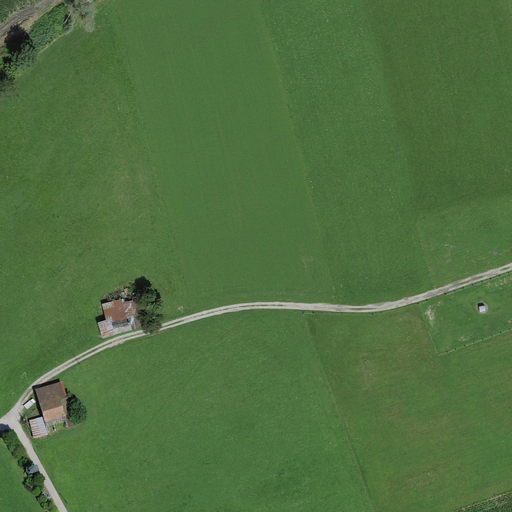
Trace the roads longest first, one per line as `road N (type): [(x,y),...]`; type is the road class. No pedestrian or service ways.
road 1 (track): [(11,416),(39,382),(133,334),(235,307),(385,307),(511,266)]
road 2 (unclassified): [(0,424),(11,416),(63,511)]
